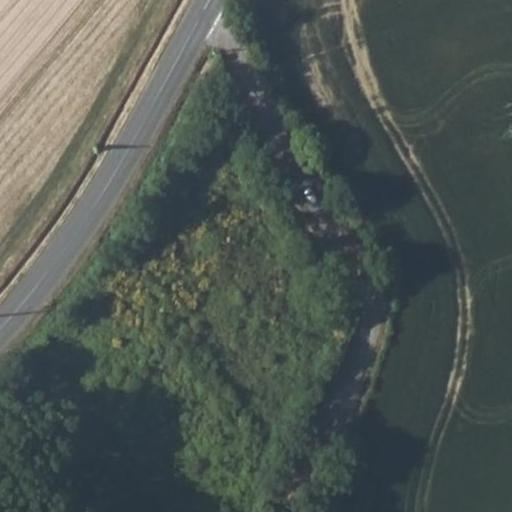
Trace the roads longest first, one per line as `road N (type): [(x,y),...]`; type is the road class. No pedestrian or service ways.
road 1 (unclassified): [(293,511),(373,334),(366,289),(298,182),(208,6)]
road 2 (secondary): [(208,6),(70,243),(0,333)]
